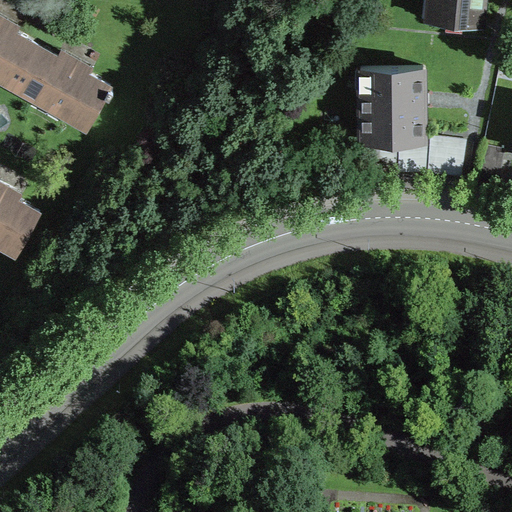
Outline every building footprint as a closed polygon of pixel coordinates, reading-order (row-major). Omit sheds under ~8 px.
[(226,18),(236,0),(235,0),(221,0),(215,12),(226,18)] [(429,0),(428,15),(481,20),(483,0),(429,0)] [(0,75),(13,83),(36,42),(13,29),(10,35),(0,29),(0,75)] [(55,60),(58,54),(36,42),(13,83),(39,97),(44,93),(56,99),(61,102),(60,109),(87,125),(110,84),(87,70),(83,76),(55,60)] [(460,171),(465,139),(424,134),(424,101),(423,64),(360,64),(361,135),(368,135),(370,168),(381,167),(393,167),(404,167),(415,167),(426,168),(437,169),(449,170),(460,171)] [(476,177),(497,181),(503,148),(483,144),(476,177)] [(120,189),(129,194),(142,172),(132,167),(120,189)] [(0,241),(16,251),(40,209),(15,196),(12,202),(0,195),(0,241)]
